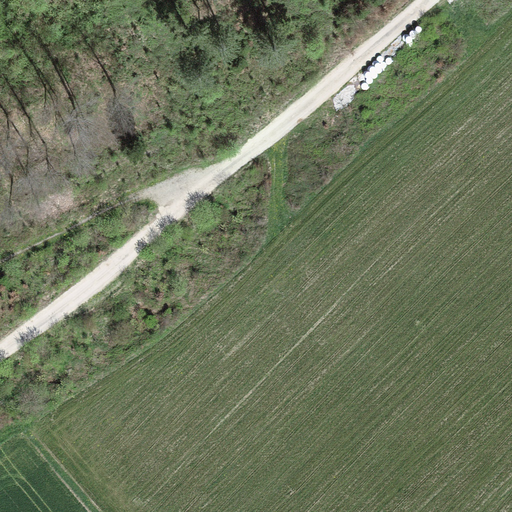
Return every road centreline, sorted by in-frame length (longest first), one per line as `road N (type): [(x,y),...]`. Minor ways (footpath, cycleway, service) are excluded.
road 1 (track): [(0,349),(414,0)]
road 2 (track): [(0,263),(105,208),(189,188)]
